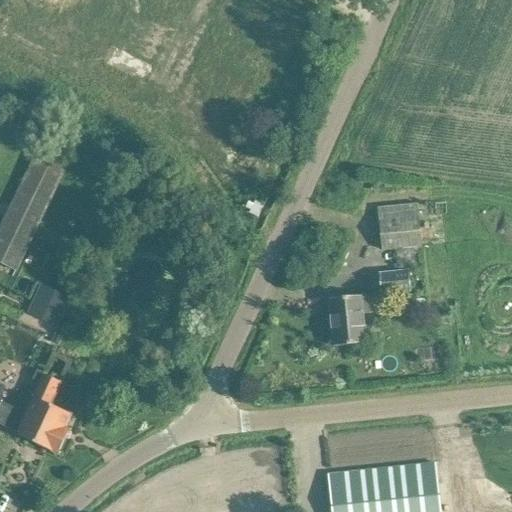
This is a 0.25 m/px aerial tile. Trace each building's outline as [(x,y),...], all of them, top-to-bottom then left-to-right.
[(166,79),(198,0),(147,0),(147,1),(176,13),(161,50),(147,44),(137,67),(166,79)] [(236,0),(196,96),(247,118),(285,30),(283,30),(296,0),(236,0)] [(257,178),(268,153),(204,127),(186,171),(284,212),(292,193),(257,178)] [(66,169),(35,154),(0,226),(0,264),(16,272),(66,169)] [(379,221),(382,250),(421,246),(418,217),(379,221)] [(379,274),(381,294),(411,291),(409,271),(379,274)] [(53,291),(40,320),(56,327),(69,298),(53,291)] [(374,313),(373,296),(373,295),(329,300),(333,347),(365,344),(362,315),(374,313)] [(13,362),(8,373),(21,379),(26,367),(13,362)] [(0,424),(17,433),(16,435),(58,454),(69,430),(64,428),(70,415),(64,412),(50,405),(60,383),(42,374),(25,414),(0,402),(0,400),(0,399),(0,424)] [(331,511),(440,511),(435,464),(328,476),(331,511)]
